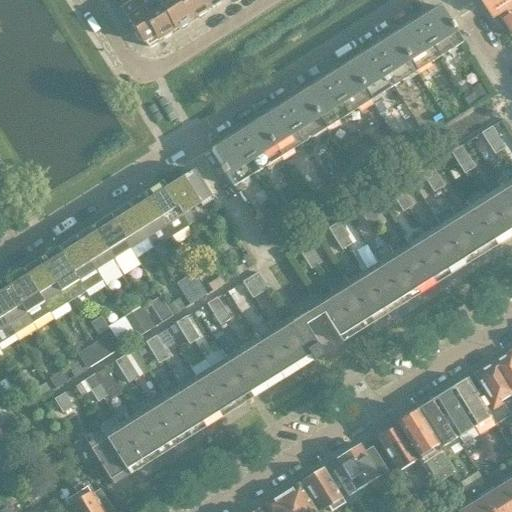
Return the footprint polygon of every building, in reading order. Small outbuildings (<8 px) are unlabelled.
[(114,0),(120,8),(132,0),(114,0)] [(140,0),(132,0),(120,8),(126,18),(145,7),(140,0)] [(202,0),(156,0),(155,1),(173,31),(179,27),(182,28),(186,25),(187,22),(196,16),(198,17),(203,14),(203,12),(208,9),(202,0)] [(202,0),(208,9),(213,6),(215,6),(220,3),(220,1),(221,0),(202,0)] [(498,15),(511,36),(511,0),(482,0),(494,17),(498,15)] [(145,7),(126,18),(135,32),(134,34),(138,41),(141,41),(142,43),(144,42),(147,47),(148,47),(151,48),(157,44),(157,41),(162,38),(164,39),(169,36),(170,33),(173,31),(155,1),(145,7)] [(439,8),(418,21),(440,57),(461,43),(439,8)] [(418,21),(395,35),(417,71),(440,57),(418,21)] [(395,35),(373,49),(395,85),(417,71),(395,35)] [(373,49),(348,65),(370,101),(395,85),(373,49)] [(348,65),(325,79),(348,115),(370,101),(348,65)] [(325,79),(303,93),(326,129),(348,115),(325,79)] [(303,93),(279,108),(301,144),(326,129),(303,93)] [(279,108),(256,123),(278,158),(301,144),(279,108)] [(256,123),(233,137),(255,173),(278,158),(256,123)] [(504,149),(491,128),(481,134),(494,155),(504,149)] [(211,151),(233,187),(255,173),(233,137),(211,151)] [(479,140),(473,144),(480,154),(486,150),(479,140)] [(461,147),(450,153),(464,174),(474,168),(461,147)] [(430,166),(420,172),(433,193),(443,187),(430,166)] [(193,170),(165,188),(164,189),(188,226),(195,221),(189,212),(199,205),(201,207),(212,200),(193,170)] [(161,182),(143,194),(170,237),(188,226),(164,189),(165,188),(161,182)] [(340,342),(494,246),(511,234),(511,182),(317,304),(340,342)] [(320,185),(311,191),(317,200),(326,194),(320,185)] [(399,185),(389,191),(402,213),(412,206),(399,185)] [(143,194),(126,204),(153,248),(170,237),(143,194)] [(126,204),(108,215),(136,259),(153,248),(126,204)] [(369,204),(358,210),(372,232),(382,225),(369,204)] [(108,215),(91,226),(118,270),(136,259),(108,215)] [(338,223),(328,229),(341,251),(351,244),(338,223)] [(91,226),(74,237),(101,280),(118,270),(91,226)] [(74,237),(56,248),(84,291),(101,280),(74,237)] [(307,242),(297,249),(310,270),(320,263),(307,242)] [(56,248),(39,259),(66,302),(84,291),(56,248)] [(239,275),(253,266),(246,255),(242,258),(244,263),(235,269),(239,275)] [(39,259),(21,270),(49,313),(66,302),(39,259)] [(21,270),(4,281),(31,324),(49,313),(21,270)] [(257,273),(242,283),(252,299),(267,289),(257,273)] [(221,277),(202,289),(206,296),(225,284),(221,277)] [(4,281),(0,283),(0,312),(14,335),(31,324),(4,281)] [(160,324),(171,317),(165,308),(159,298),(149,304),(155,314),(154,315),(160,324)] [(178,299),(167,307),(173,316),(184,308),(178,299)] [(217,299),(206,305),(220,326),(230,320),(217,299)] [(117,306),(126,320),(137,337),(155,327),(139,302),(117,306)] [(0,312),(0,343),(14,335),(0,312)] [(140,467),(283,377),(321,354),(298,316),(117,429),(140,467)] [(186,318),(175,324),(189,346),(199,339),(186,318)] [(220,332),(213,336),(221,349),(228,345),(220,332)] [(118,350),(108,335),(93,344),(103,359),(118,350)] [(155,337),(145,343),(158,365),(169,358),(155,337)] [(103,359),(93,344),(76,356),(78,360),(85,370),(103,359)] [(148,370),(135,349),(125,356),(138,377),(148,370)] [(511,353),(511,352),(492,364),(511,394),(511,393),(511,353)] [(125,356),(114,362),(128,384),(138,377),(125,356)] [(78,360),(68,366),(75,377),(85,370),(78,360)] [(511,394),(492,364),(474,376),(482,389),(476,393),(490,416),(495,425),(504,420),(498,410),(503,407),(499,401),(511,394)] [(14,371),(4,377),(5,379),(10,387),(10,388),(20,382),(19,381),(14,371)] [(62,372),(50,379),(56,389),(68,381),(62,372)] [(94,375),(84,381),(97,403),(107,396),(94,375)] [(490,416),(476,393),(467,380),(449,391),(472,427),(490,416)] [(44,382),(34,389),(41,398),(51,392),(44,382)] [(449,391),(433,401),(456,437),(472,427),(449,391)] [(64,394),(54,400),(62,414),(72,407),(64,394)] [(433,401),(416,412),(439,448),(456,437),(433,401)] [(0,427),(13,419),(3,403),(0,405),(0,427)] [(396,424),(397,426),(418,459),(434,484),(454,472),(439,448),(416,412),(396,424)] [(376,439),(397,472),(418,459),(397,426),(395,427),(391,427),(386,430),(385,434),(376,439)] [(140,467),(117,429),(88,447),(112,484),(140,467)] [(359,447),(347,454),(366,485),(387,473),(371,449),(364,453),(359,447)] [(340,468),(332,473),(347,497),(366,485),(347,454),(335,462),(340,468)] [(461,468),(454,472),(466,492),(474,487),(461,468)] [(341,498),(327,476),(323,470),(302,483),(319,511),(326,507),(329,511),(331,511),(345,504),(341,498)] [(399,482),(407,495),(416,490),(408,477),(399,482)] [(511,480),(503,486),(511,500),(511,480)] [(39,483),(22,494),(28,503),(44,492),(39,483)] [(315,511),(298,485),(281,496),(291,511),(315,511)] [(511,511),(511,500),(503,486),(481,500),(488,511),(511,511)] [(86,489),(65,502),(70,511),(113,511),(99,490),(90,496),(86,489)] [(291,511),(281,496),(265,506),(268,511),(291,511)] [(488,511),(481,500),(461,511),(488,511)]
